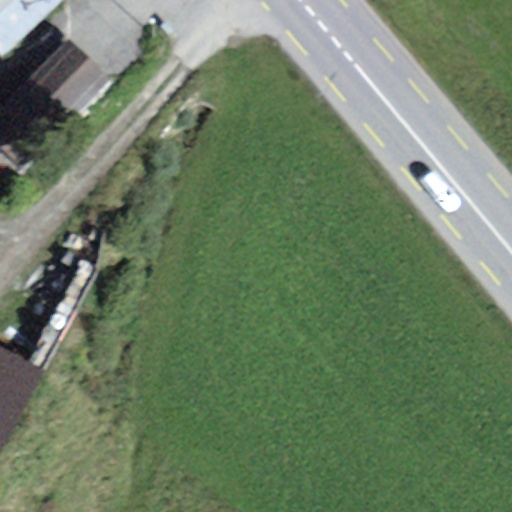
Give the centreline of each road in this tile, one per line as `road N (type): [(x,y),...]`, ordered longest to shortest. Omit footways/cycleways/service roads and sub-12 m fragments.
road 1 (track): [(238,0),(0,266)]
road 2 (primary): [(511,248),(300,0)]
